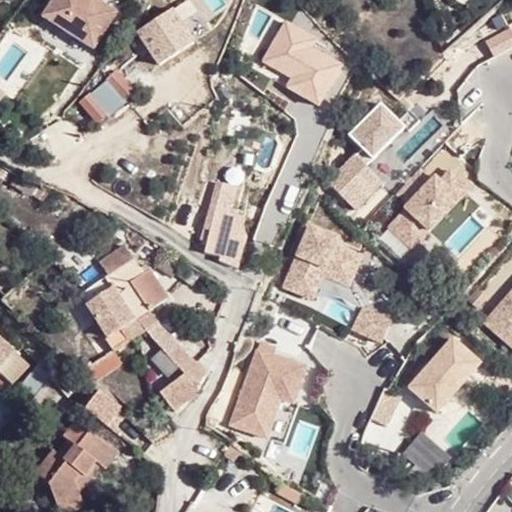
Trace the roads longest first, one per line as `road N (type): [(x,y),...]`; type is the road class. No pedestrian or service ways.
road 1 (residential): [(168,511),(171,453),(221,364),(243,291),(124,210),(0,151)]
road 2 (residential): [(416,511),(361,487),(342,462),(352,377)]
road 3 (residential): [(511,190),(494,176),(511,75)]
